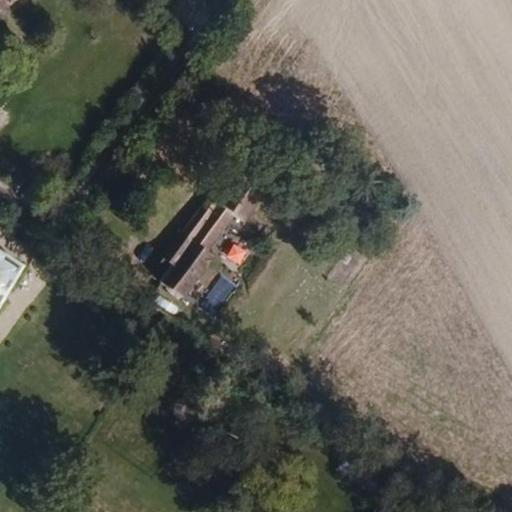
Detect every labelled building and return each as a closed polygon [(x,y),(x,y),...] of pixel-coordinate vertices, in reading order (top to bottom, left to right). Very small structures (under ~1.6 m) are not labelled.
[(0,0),(0,11),(15,0),(0,0)] [(242,217),(273,176),(252,160),(222,200),(229,208),(228,212),(234,217),(242,217)] [(317,216),(336,193),(314,178),(297,201),(317,216)] [(184,292),(215,250),(193,236),(181,250),(173,245),(164,257),(170,263),(162,276),(184,292)] [(0,292),(22,261),(0,247),(0,292)]
